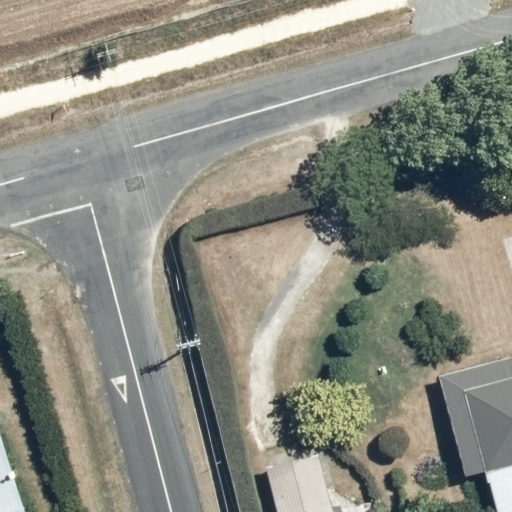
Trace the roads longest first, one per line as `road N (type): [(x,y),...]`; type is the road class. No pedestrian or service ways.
road 1 (tertiary): [(78,164),(508,0)]
road 2 (tertiary): [(511,41),(78,164)]
road 3 (residential): [(78,164),(166,511)]
